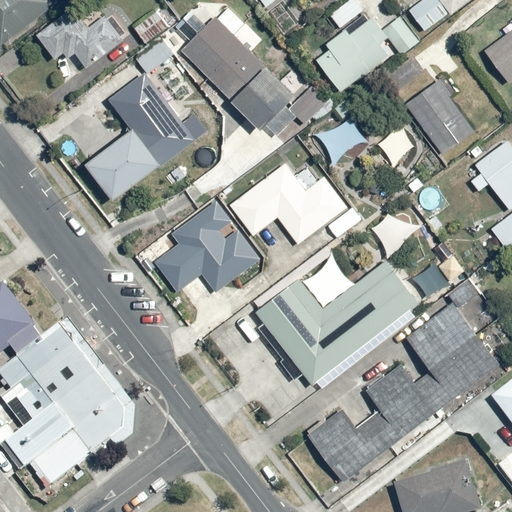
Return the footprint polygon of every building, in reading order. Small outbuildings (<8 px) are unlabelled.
[(0,0),(0,44),(57,1),(55,0),(0,0)] [(161,34),(180,20),(164,0),(162,0),(132,23),(148,44),(161,34)] [(357,0),(348,0),(331,14),(329,16),(342,32),(324,45),(328,50),(316,59),(340,92),(388,56),(379,43),(388,36),(402,55),(420,41),(401,15),(382,29),(381,30),(357,0)] [(426,32),(451,14),(468,0),(422,0),(409,10),(426,32)] [(87,23),(73,5),(37,35),(61,63),(73,78),(99,56),(127,33),(106,7),(87,23)] [(230,7),(210,25),(197,11),(184,23),(196,38),(184,49),(258,131),(293,100),(234,34),(245,24),(230,7)] [(509,83),(511,80),(511,28),(484,51),(509,83)] [(153,69),(175,52),(161,34),(148,44),(134,55),(146,71),(109,98),(132,129),(85,163),(112,200),(209,130),(197,114),(190,119),(153,69)] [(425,70),(412,54),(385,77),(397,92),(425,70)] [(481,77),(467,55),(456,63),(470,84),(481,77)] [(474,130),(437,79),(405,102),(442,153),(474,130)] [(296,114),(305,122),(322,107),(314,98),(296,114)] [(511,145),(508,140),(475,164),(481,173),(471,180),(478,190),(488,182),(511,213),(491,228),(506,249),(511,244),(511,145)] [(307,158),(291,171),(284,161),(229,204),(254,235),(278,216),(299,243),(317,229),(318,230),(348,206),(324,177),(323,178),(307,158)] [(218,201),(179,231),(187,242),(157,264),(177,292),(203,273),(217,291),(261,258),(218,201)] [(420,302),(387,259),(323,308),(300,278),(256,311),(313,385),(420,302)] [(0,340),(18,327),(0,302),(0,340)] [(402,365),(367,391),(380,409),(355,428),(340,410),(306,435),(342,483),(499,365),(452,303),(406,337),(430,369),(414,381),(402,365)] [(100,371),(63,322),(19,356),(35,378),(56,405),(100,371)] [(138,421),(100,371),(56,405),(30,424),(9,440),(46,489),(138,421)] [(30,424),(56,405),(35,378),(10,397),(30,424)] [(511,380),(489,398),(511,428),(511,380)] [(511,453),(498,464),(511,482),(511,453)] [(469,460),(393,483),(401,511),(471,511),(483,508),(469,460)]
